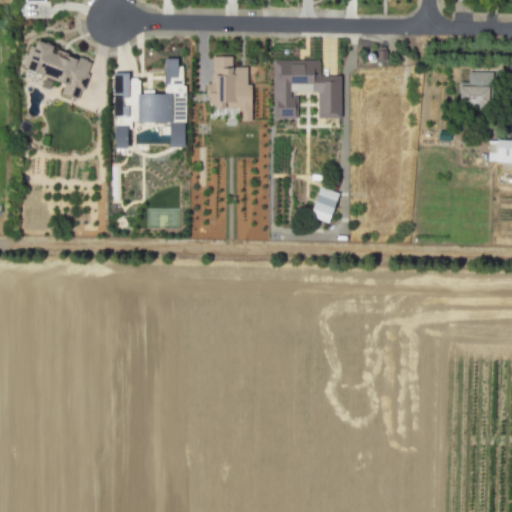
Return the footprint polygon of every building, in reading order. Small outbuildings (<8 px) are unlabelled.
[(30,44),(22,65),(64,83),(61,92),(76,98),(80,89),(82,90),(89,73),(86,73),(90,62),(86,60),(86,59),(79,56),(79,57),(75,56),(74,58),(67,55),(68,52),(57,48),(56,51),(51,49),(52,45),(36,39),(34,46),(30,44)] [(211,55),(211,77),(210,78),(210,82),(205,82),(205,94),(208,94),(208,103),(215,103),(215,106),(221,106),(222,107),(236,108),(236,110),(241,110),(241,120),(249,120),(249,83),(245,83),(245,66),(232,66),(231,55),(211,55)] [(113,71),(113,115),(116,116),(116,125),(113,125),(113,146),(126,146),(126,127),(131,127),(131,120),(168,120),(168,125),(161,125),(161,133),(168,134),(168,145),(183,144),(182,121),(185,121),(185,84),(182,84),(183,64),(177,65),(177,56),(163,57),(163,93),(139,93),(139,78),(137,79),(137,76),(128,76),(128,71),(113,71)] [(273,59),(273,115),(274,115),(274,117),(297,116),(297,95),(290,95),(289,89),(311,90),(317,91),(318,117),(339,117),(339,74),(318,74),(318,59),(273,59)] [(458,82),(458,104),(491,104),(492,71),(467,71),(467,82),(458,82)] [(511,168),(511,139),(487,139),(486,160),(500,161),(500,168),(511,168)] [(319,185),(339,192),(328,222),(308,215),(319,185)]
